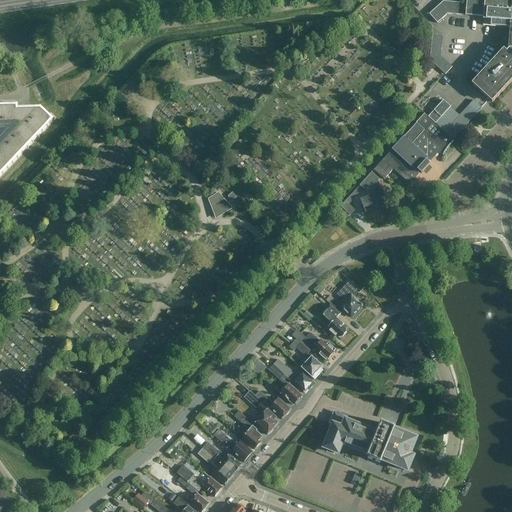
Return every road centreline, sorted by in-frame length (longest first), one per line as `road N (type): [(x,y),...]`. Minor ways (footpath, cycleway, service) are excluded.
road 1 (tertiary): [(73,511),(152,449),(308,278),(335,258),(394,238)]
road 2 (residential): [(406,300),(235,487)]
road 3 (residential): [(420,511),(451,431),(421,322),(406,300)]
